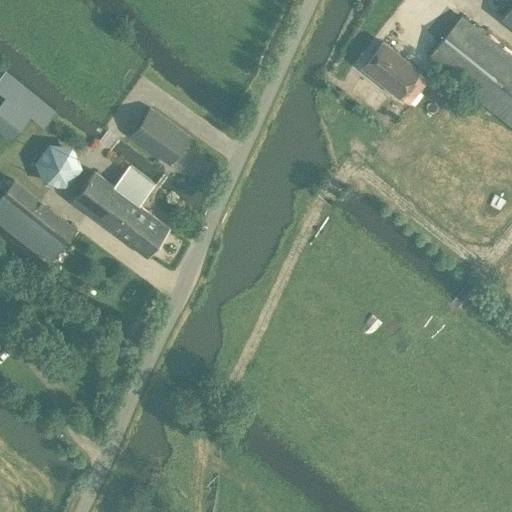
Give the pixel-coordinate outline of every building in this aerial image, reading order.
[(511,1),(501,16),(511,25),(511,1)] [(511,56),(460,15),(427,56),(511,123),(511,56)] [(398,94),(407,83),(418,69),(384,41),(363,66),(398,94)] [(56,111),(20,84),(4,71),(0,75),(0,91),(6,96),(0,103),(0,132),(11,141),(30,116),(43,127),(56,111)] [(129,134),(140,141),(170,163),(190,135),(160,114),(150,106),(129,134)] [(48,142),(34,161),(44,183),(68,186),(81,166),(72,144),(48,142)] [(94,170),(72,199),(146,255),(168,226),(138,203),(154,182),(131,165),(128,164),(113,184),(94,170)] [(0,196),(0,222),(49,261),(76,228),(14,179),(0,196)]
